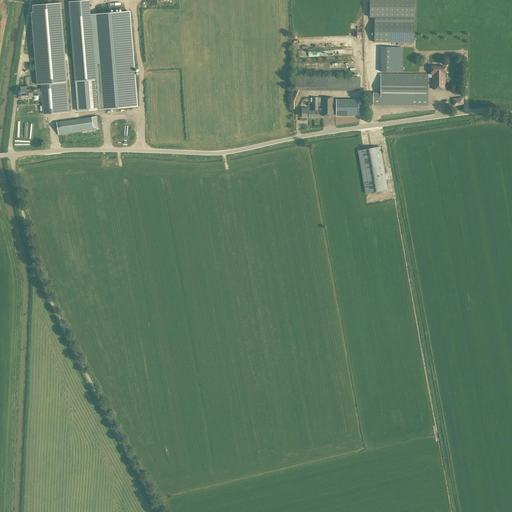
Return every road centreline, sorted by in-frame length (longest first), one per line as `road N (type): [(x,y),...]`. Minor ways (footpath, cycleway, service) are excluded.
road 1 (unclassified): [(511,113),(481,109),(214,154),(11,154)]
road 2 (unclassified): [(162,511),(40,279),(11,154)]
